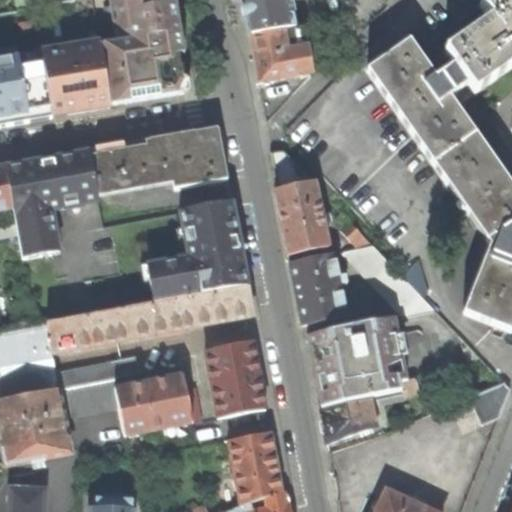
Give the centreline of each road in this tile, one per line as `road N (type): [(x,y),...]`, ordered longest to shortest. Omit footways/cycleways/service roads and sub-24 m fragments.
road 1 (residential): [(234,110),(248,144),(316,511)]
road 2 (residential): [(0,151),(234,110)]
